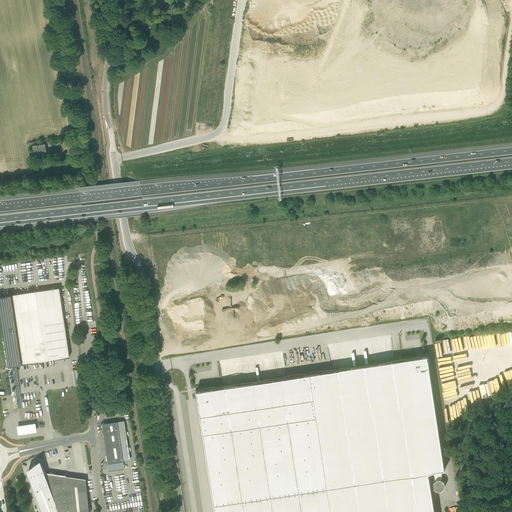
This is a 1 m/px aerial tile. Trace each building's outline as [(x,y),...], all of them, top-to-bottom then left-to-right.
[(32,146),(34,154),(46,152),(45,143),(32,146)] [(59,287),(11,294),(0,296),(0,311),(8,366),(13,365),(22,364),(58,358),(69,357),(59,287)] [(428,355),(195,390),(213,511),(435,511),(429,471),(445,469),(428,355)] [(124,420),(117,421),(101,424),(108,463),(123,461),(120,439),(127,438),(124,420)] [(35,422),(17,425),(18,433),(36,430),(35,422)] [(29,474),(28,471),(27,472),(42,511),(88,511),(85,479),(66,481),(65,476),(45,473),(41,464),(40,464),(42,469),(29,474)] [(441,472),(433,473),(435,483),(443,482),(441,472)]
